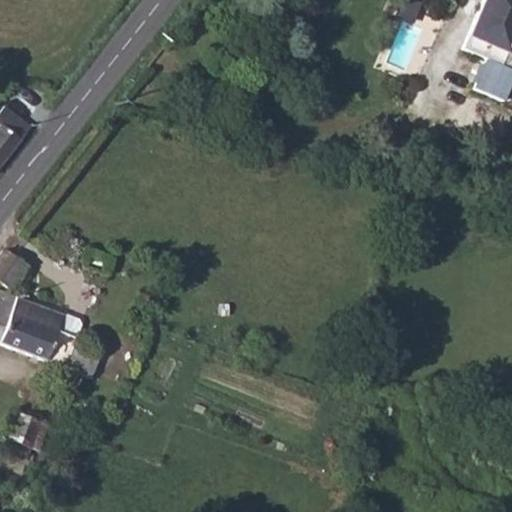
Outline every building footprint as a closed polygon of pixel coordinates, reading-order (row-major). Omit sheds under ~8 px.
[(510,73),(494,67),(507,37),(511,23),(511,0),(480,0),(458,53),(478,61),(466,92),(498,104),(510,73)] [(0,108),(0,163),(32,123),(0,108)] [(1,248),(0,250),(0,279),(7,284),(22,265),(1,248)] [(0,337),(16,296),(1,290),(0,289),(0,337)] [(16,296),(0,337),(0,345),(72,375),(81,358),(68,352),(75,334),(58,325),(62,315),(16,296)] [(0,435),(0,449),(14,455),(20,442),(29,446),(38,422),(16,414),(6,438),(0,435)]
